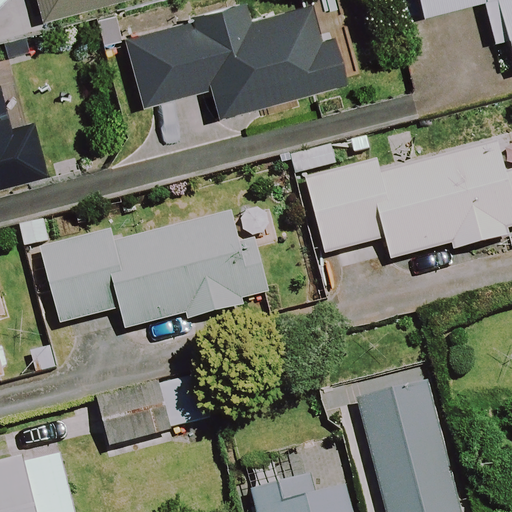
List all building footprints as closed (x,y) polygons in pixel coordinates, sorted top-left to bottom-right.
[(31,0),(37,23),(142,0),(31,0)] [(511,0),(413,0),(419,21),(479,5),(490,46),(502,43),(511,78),(511,77),(511,0)] [(256,20),(252,5),(120,40),(140,114),(205,97),(213,127),(343,93),(329,42),(316,46),(305,7),(256,20)] [(5,135),(0,117),(0,193),(41,182),(27,129),(5,135)] [(326,145),(284,157),(291,183),(333,172),(326,145)] [(511,241),(511,145),(379,177),(376,167),(304,184),(322,258),(383,244),(387,264),(450,249),(452,255),(511,241)] [(269,304),(245,214),(114,248),(112,238),(39,257),(59,331),(118,316),(125,341),(269,304)] [(202,426),(189,381),(96,408),(109,453),(202,426)] [(455,511),(424,387),(356,404),(383,511),(455,511)] [(70,511),(58,456),(0,469),(0,511),(70,511)] [(347,511),(336,471),(249,494),(253,511),(347,511)]
